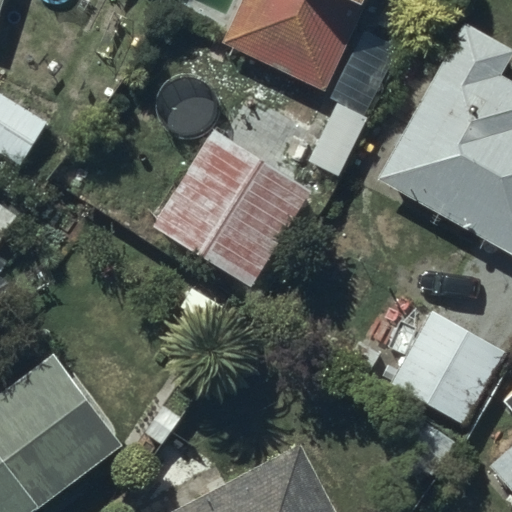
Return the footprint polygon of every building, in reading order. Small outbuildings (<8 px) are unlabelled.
[(19,0),(0,0),(0,50),(4,52),(19,0)] [(385,0),(262,0),(236,58),(338,104),(385,0)] [(511,82),(511,66),(470,43),(382,195),(511,268),(511,96),(506,93),(511,82)] [(51,135),(0,103),(0,162),(25,177),(51,135)] [(318,208),(222,146),(161,240),(257,302),(318,208)] [(0,252),(20,223),(3,211),(0,215),(0,252)] [(504,353),(433,314),(395,383),(466,422),(504,353)] [(0,511),(67,511),(129,467),(62,378),(0,423),(0,511)] [(511,393),(503,401),(511,412),(511,393)] [(180,416),(165,405),(146,431),(161,442),(180,416)] [(454,444),(412,413),(390,443),(432,474),(454,444)] [(333,511),(302,450),(178,511),(333,511)] [(511,464),(497,478),(511,494),(511,464)]
